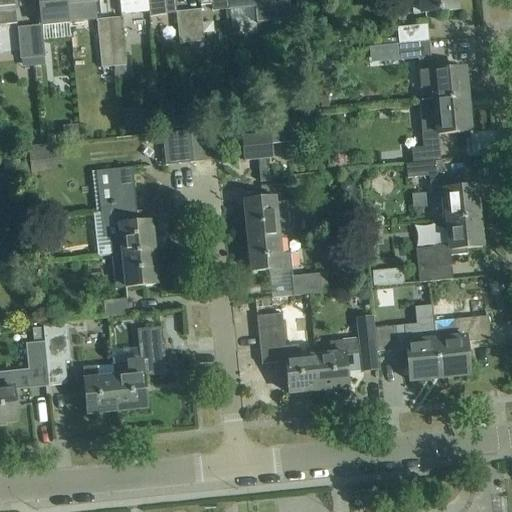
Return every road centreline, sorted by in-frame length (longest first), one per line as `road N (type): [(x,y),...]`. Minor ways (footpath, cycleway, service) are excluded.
road 1 (residential): [(237,466),(212,222),(197,194)]
road 2 (residential): [(237,466),(511,437)]
road 3 (residential): [(0,488),(237,466)]
